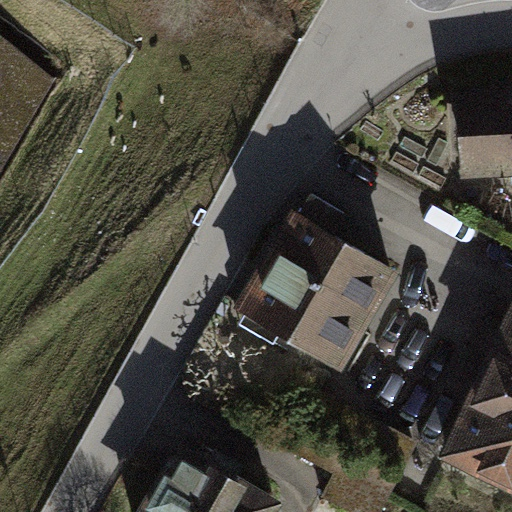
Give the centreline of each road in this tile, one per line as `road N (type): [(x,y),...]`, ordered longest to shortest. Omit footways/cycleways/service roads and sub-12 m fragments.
road 1 (residential): [(368,43),(186,289),(73,511)]
road 2 (residential): [(511,26),(368,43)]
